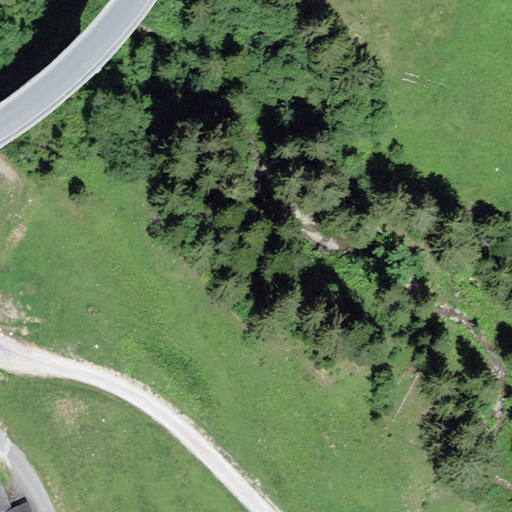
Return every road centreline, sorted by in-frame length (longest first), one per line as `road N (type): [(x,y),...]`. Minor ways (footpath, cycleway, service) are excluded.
road 1 (unclassified): [(0,344),(129,393),(258,511)]
road 2 (unclassified): [(0,126),(61,83),(136,0)]
